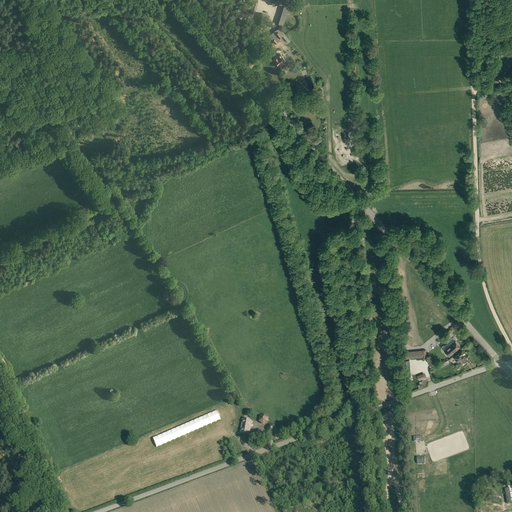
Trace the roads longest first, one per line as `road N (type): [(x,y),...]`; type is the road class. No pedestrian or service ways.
road 1 (tertiary): [(502,364),(180,0)]
road 2 (unclassified): [(98,511),(502,364)]
road 3 (track): [(251,454),(237,437),(243,411),(57,112)]
road 4 (track): [(511,350),(478,263),(471,0)]
road 5 (track): [(65,511),(0,357)]
